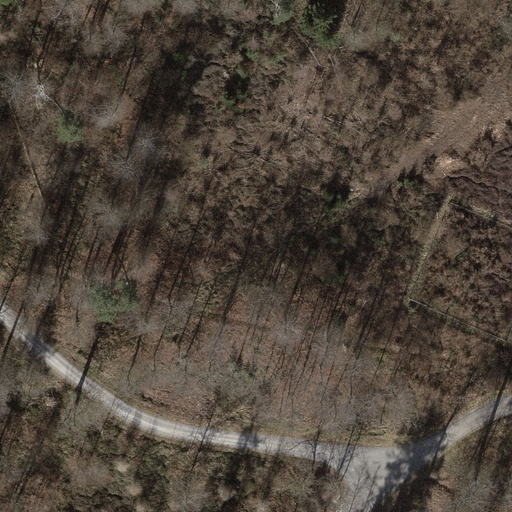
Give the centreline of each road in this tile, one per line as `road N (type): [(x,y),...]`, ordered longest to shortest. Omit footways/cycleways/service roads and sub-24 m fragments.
road 1 (track): [(398,473),(141,419),(97,394),(0,311)]
road 2 (track): [(511,406),(465,422),(398,473)]
